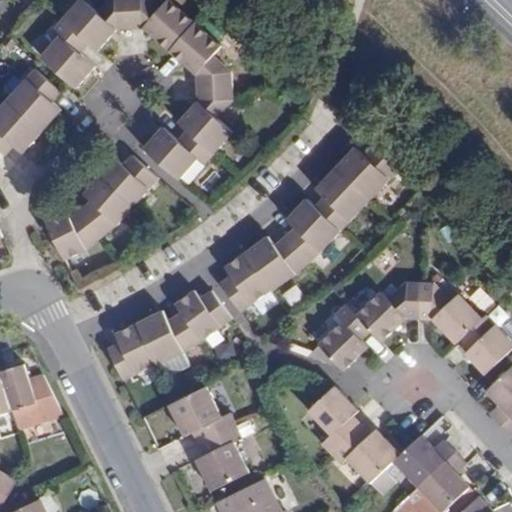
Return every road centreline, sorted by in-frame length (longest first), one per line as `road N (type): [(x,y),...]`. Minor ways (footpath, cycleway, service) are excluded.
road 1 (residential): [(26,291),(24,200),(149,75)]
road 2 (residential): [(150,511),(48,304),(26,291)]
road 3 (residential): [(511,454),(452,394),(415,387)]
